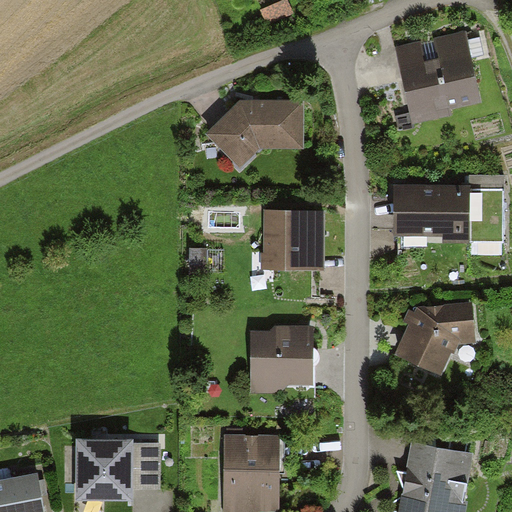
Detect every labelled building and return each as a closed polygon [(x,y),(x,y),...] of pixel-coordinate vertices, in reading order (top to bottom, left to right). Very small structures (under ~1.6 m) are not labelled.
[(263,0),(254,4),(265,27),(296,13),(289,0),(263,0)] [(400,45),(418,118),(485,102),(467,29),(400,45)] [(305,99),(244,99),(205,138),(239,172),(261,149),(305,149),(305,99)] [(402,186),(402,243),(509,242),(508,185),(402,186)] [(328,269),(327,208),(269,209),(270,271),(328,269)] [(226,268),(226,249),(211,249),(211,268),(226,268)] [(482,302),(420,307),(400,348),(450,371),(463,343),(485,341),(482,302)] [(254,327),(253,390),(314,390),(315,327),(254,327)] [(285,511),(287,436),(228,435),(226,511),(285,511)] [(136,437),(82,437),(82,502),(136,502),(136,437)] [(472,511),(480,449),(417,441),(408,511),(472,511)] [(44,511),(39,476),(0,481),(0,511),(44,511)]
